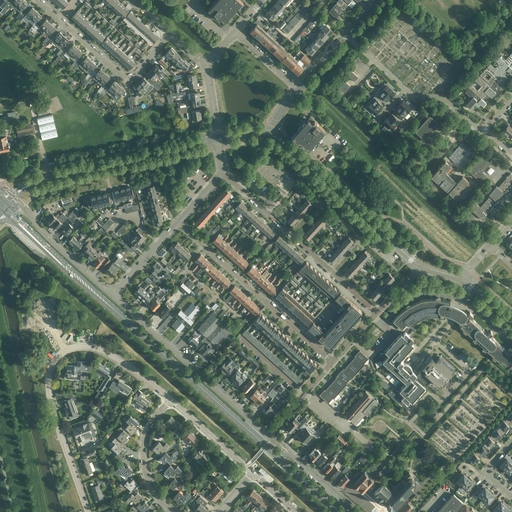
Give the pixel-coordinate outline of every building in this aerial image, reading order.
[(24,0),(23,0),(18,6),(22,10),(28,3),(24,0)] [(65,0),(63,0),(58,6),(62,9),(68,3),(65,0)] [(116,0),(111,6),(115,10),(121,3),(116,0)] [(216,0),(208,9),(224,23),(243,3),(239,0),(216,0)] [(286,6),(279,0),(278,0),(275,4),(282,11),(286,6)] [(342,0),(338,0),(336,3),(344,9),(348,5),(342,0)] [(7,9),(13,3),(11,1),(6,6),(5,7),(7,9)] [(121,3),(115,10),(119,13),(125,7),(121,3)] [(336,3),(334,5),(332,7),(339,14),(344,9),(336,3)] [(282,11),(275,4),(270,9),(277,15),(282,11)] [(27,14),(32,18),(37,12),(33,7),(27,14)] [(125,7),(119,13),(123,17),(129,11),(125,7)] [(277,15),(270,9),(266,14),(273,20),(277,15)] [(18,19),(24,13),(22,11),(16,17),(18,19)] [(72,17),(76,21),(82,14),(77,11),(72,17)] [(131,11),(123,19),(127,23),(134,16),(132,14),(133,12),(131,11)] [(37,12),(32,18),(36,22),(42,16),(37,12)] [(21,21),(26,15),(24,13),(18,19),(21,21)] [(82,14),(76,21),(80,25),(86,18),(82,14)] [(134,16),(127,23),(131,27),(139,18),(138,17),(136,17),(134,16)] [(86,18),(80,25),(84,28),(90,22),(86,18)] [(139,18),(131,27),(135,30),(142,23),(140,21),(141,19),(139,18)] [(40,27),(38,25),(32,31),(34,33),(38,29),(43,33),(51,24),(46,20),(40,27)] [(251,26),(253,28),(251,31),(255,35),(262,28),(257,24),(258,22),(256,20),(251,26)] [(90,22),(84,28),(88,32),(94,25),(90,22)] [(30,29),(32,31),(38,25),(35,23),(30,29)] [(142,23),(135,30),(139,34),(147,25),(146,24),(144,25),(142,23)] [(51,24),(43,33),(47,37),(43,42),(46,44),(51,37),(49,35),(56,28),(51,24)] [(94,25),(88,32),(92,35),(98,29),(94,25)] [(147,25),(139,34),(143,38),(150,30),(148,28),(149,27),(147,25)] [(326,25),(322,30),(329,36),(333,32),(326,25)] [(262,28),(255,35),(260,39),(266,32),(262,28)] [(98,29),(92,35),(96,39),(102,33),(98,29)] [(150,30),(143,38),(147,41),(155,33),(154,31),(152,32),(150,30)] [(322,30),(318,35),(325,41),(329,36),(322,30)] [(54,39),(51,37),(46,44),(48,46),(51,42),(56,46),(65,36),(60,32),(54,39)] [(266,32),(260,39),(265,44),(271,36),(266,32)] [(102,33),(96,39),(100,43),(106,36),(102,33)] [(155,33),(147,41),(152,45),(159,37),(156,35),(157,34),(155,33)] [(311,37),(314,39),(321,46),(325,41),(318,35),(316,33),(311,37)] [(65,36),(56,46),(61,50),(57,54),(59,56),(65,50),(63,48),(69,40),(65,36)] [(271,36),(265,44),(269,48),(275,40),(271,36)] [(107,37),(101,44),(105,47),(111,41),(107,37)] [(314,39),(311,37),(307,42),(310,44),(316,50),(321,46),(314,39)] [(275,40),(269,48),(273,52),(280,44),(275,40)] [(111,41),(105,47),(109,51),(115,45),(111,41)] [(67,52),(65,50),(59,56),(61,58),(66,53),(70,58),(78,48),(74,44),(67,52)] [(280,44),(273,52),(278,56),(284,48),(280,44)] [(312,55),(316,50),(310,44),(305,49),(312,55)] [(115,45),(109,51),(113,55),(119,48),(115,45)] [(78,48),(70,58),(75,62),(71,66),(73,68),(78,62),(76,60),(83,53),(78,48)] [(119,48),(113,55),(117,58),(123,52),(119,48)] [(166,54),(171,58),(176,52),(172,48),(166,54)] [(284,48),(278,56),(282,59),(288,52),(284,48)] [(299,50),(293,56),(294,57),(287,64),(291,68),(304,54),(299,50)] [(123,52),(117,58),(121,62),(127,55),(123,52)] [(176,52),(171,58),(175,62),(181,56),(176,52)] [(293,56),(288,52),(282,59),(287,64),(294,57),(293,56)] [(497,56),(508,66),(511,61),(511,52),(505,60),(501,56),(500,58),(497,56)] [(304,54),(291,68),(298,74),(311,60),(304,54)] [(127,55),(121,62),(125,66),(131,59),(127,55)] [(181,56),(175,62),(180,67),(186,60),(181,56)] [(511,68),(508,66),(497,56),(494,59),(499,64),(495,69),(487,62),(485,64),(499,76),(505,69),(511,75),(511,74),(511,68)] [(81,64),(78,62),(73,68),(75,70),(79,66),(84,70),(92,61),(87,57),(81,64)] [(131,59),(125,66),(129,69),(135,63),(131,59)] [(166,68),(168,65),(161,59),(159,61),(166,68)] [(186,60),(180,67),(185,71),(188,67),(190,70),(194,65),(190,62),(189,63),(186,60)] [(92,61),(84,70),(88,74),(84,79),(86,81),(92,74),(90,72),(97,65),(92,61)] [(156,64),(152,69),(162,78),(164,76),(160,73),(163,71),(162,70),(164,68),(160,65),(158,67),(156,64)] [(499,76),(485,64),(483,67),(485,69),(484,70),(492,76),(488,80),(486,78),(485,79),(480,75),(477,72),(475,74),(478,77),(495,92),(497,89),(496,88),(496,87),(498,87),(499,87),(500,87),(501,87),(502,86),(505,82),(499,76)] [(94,76),(92,74),(86,81),(89,83),(93,78),(97,82),(105,73),(101,69),(94,76)] [(162,78),(152,69),(148,73),(154,80),(157,77),(160,80),(162,78)] [(173,79),(186,77),(186,73),(181,74),(177,75),(170,70),(169,71),(168,69),(167,71),(165,69),(163,71),(169,77),(171,75),(173,76),(173,79)] [(354,81),(358,77),(351,71),(347,75),(354,81)] [(105,73),(97,82),(102,86),(98,91),(100,93),(106,87),(103,85),(110,77),(105,73)] [(495,92),(478,77),(475,81),(482,87),(478,92),(471,85),(468,88),(481,99),(488,92),(492,96),(496,93),(495,92)] [(144,78),(140,82),(148,90),(150,88),(148,87),(151,84),(144,78)] [(344,93),(350,86),(343,79),(336,86),(344,93)] [(160,88),(162,86),(156,80),(153,82),(160,88)] [(109,94),(111,96),(120,85),(115,81),(108,88),(111,90),(109,94)] [(148,90),(140,82),(136,87),(142,93),(145,90),(146,92),(148,90)] [(160,88),(153,82),(151,85),(158,91),(160,88)] [(391,89),(393,87),(387,82),(386,84),(384,83),(380,88),(390,97),(395,92),(391,89)] [(120,85),(111,96),(113,97),(116,94),(119,97),(125,90),(120,85)] [(481,99),(468,88),(466,85),(463,88),(466,90),(465,91),(465,92),(470,97),(470,98),(467,102),(465,104),(471,109),(473,107),(471,106),(474,104),(478,107),(479,107),(480,105),(483,107),(486,103),(481,99)] [(106,87),(100,93),(102,95),(108,89),(106,87)] [(185,94),(185,91),(187,91),(186,88),(175,90),(175,93),(174,93),(174,92),(171,93),(171,97),(185,94)] [(390,97),(380,88),(374,94),(376,95),(381,100),(383,98),(386,101),(390,97)] [(381,100),(376,95),(370,102),(379,110),(379,109),(383,105),(379,102),(381,100)] [(130,108),(125,109),(127,115),(134,112),(133,107),(134,107),(131,97),(128,98),(130,108)] [(409,112),(414,107),(409,102),(407,104),(403,100),(400,104),(399,105),(400,105),(399,105),(408,113),(409,112)] [(379,110),(370,102),(364,108),(369,113),(371,111),(375,114),(379,110)] [(39,116),(48,113),(46,104),(36,106),(39,116)] [(403,120),(408,113),(399,105),(396,109),(399,112),(397,115),(403,121),(404,120),(403,120)] [(446,120),(436,110),(433,108),(428,114),(427,112),(418,122),(421,125),(415,131),(425,140),(439,124),(441,126),(446,120)] [(194,111),(191,112),(192,117),(191,117),(192,122),(198,121),(197,119),(202,118),(201,110),(194,111)] [(58,137),(56,129),(52,114),(37,118),(43,140),(58,137)] [(403,121),(397,115),(395,117),(392,114),(388,118),(387,118),(388,118),(396,126),(396,125),(397,127),(403,121)] [(310,117),(291,137),(298,143),(300,142),(308,150),(326,131),(310,117)] [(388,118),(387,118),(384,122),(387,125),(385,127),(391,132),(393,130),(394,131),(397,127),(396,125),(396,126),(388,118)] [(16,125),(20,142),(35,138),(34,134),(36,134),(33,121),(16,125)] [(511,129),(508,126),(503,132),(510,139),(511,136),(511,129)] [(0,153),(10,151),(9,148),(13,147),(11,141),(8,141),(6,136),(4,128),(0,129),(0,153)] [(449,157),(456,163),(469,149),(462,143),(449,157)] [(487,176),(485,174),(482,172),(490,163),(482,155),(468,171),(481,183),(487,176)] [(429,175),(425,179),(434,188),(438,183),(448,193),(454,198),(469,182),(463,177),(457,183),(445,173),(451,166),(445,161),(431,177),(429,175)] [(480,208),(476,204),(474,202),(469,208),(482,220),(487,214),(485,213),(486,212),(492,217),(492,216),(496,212),(495,211),(497,208),(496,206),(498,204),(501,206),(511,194),(511,175),(510,174),(498,188),(496,187),(488,195),(490,197),(480,208)] [(146,187),(148,193),(156,191),(154,185),(151,186),(150,184),(147,184),(147,187),(146,187)] [(125,188),(128,198),(134,197),(131,187),(128,188),(126,189),(125,188)] [(128,198),(125,188),(122,189),(122,190),(120,190),(122,200),(128,198)] [(147,224),(138,189),(136,189),(145,225),(147,224)] [(225,189),(221,193),(228,199),(230,197),(228,196),(230,193),(225,189)] [(122,200),(120,190),(116,191),(114,192),(114,191),(113,191),(116,201),(122,200)] [(106,193),(102,194),(105,204),(111,203),(110,199),(112,198),(111,195),(109,196),(108,193),(106,194),(106,193)] [(228,199),(221,193),(217,198),(222,202),(225,200),(226,201),(228,199)] [(105,204),(102,194),(102,195),(100,195),(96,196),(99,206),(105,204)] [(66,209),(73,202),(71,201),(72,201),(71,196),(70,196),(61,198),(61,199),(63,206),(66,209)] [(99,206),(96,196),(94,197),(94,196),(90,197),(90,198),(87,202),(86,201),(91,206),(92,206),(93,207),(99,206)] [(160,198),(159,196),(149,199),(146,200),(147,205),(151,204),(159,202),(158,199),(160,198)] [(222,202),(217,198),(214,202),(219,206),(222,202)] [(307,199),(305,202),(303,201),(303,202),(299,198),(297,200),(301,204),(302,203),(303,204),(308,208),(312,204),(307,199)] [(219,206),(214,202),(210,206),(215,211),(219,206)] [(236,207),(241,211),(245,206),(241,202),(236,207)] [(308,208),(303,204),(299,208),(304,213),(308,208)] [(71,222),(80,212),(78,210),(80,208),(77,206),(67,217),(69,219),(69,220),(71,222)] [(215,211),(210,206),(206,211),(211,215),(215,211)] [(249,210),(245,206),(241,211),(245,215),(249,210)] [(300,217),(295,212),(294,212),(295,211),(291,207),(289,209),(293,212),(292,213),(293,214),(291,217),(296,221),(300,217)] [(162,208),(152,210),(154,216),(151,216),(151,217),(162,214),(161,210),(163,210),(162,208)] [(304,213),(299,208),(295,212),(300,217),(304,213)] [(254,213),(249,210),(245,215),(249,218),(254,213)] [(211,215),(206,211),(202,215),(207,219),(211,215)] [(60,216),(51,225),(56,230),(62,223),(59,221),(61,219),(63,221),(67,217),(62,213),(60,216)] [(258,217),(254,213),(249,218),(251,220),(253,222),(258,217)] [(46,221),(51,225),(60,216),(57,214),(55,217),(52,214),(46,221)] [(162,214),(151,217),(154,226),(162,224),(161,221),(163,220),(162,214)] [(323,214),(319,218),(324,223),(325,224),(324,225),(328,229),(329,228),(330,230),(331,229),(329,227),(330,227),(326,223),(327,222),(326,221),(328,219),(323,214)] [(207,219),(202,215),(198,219),(203,224),(207,219)] [(262,221),(258,217),(253,222),(258,226),(262,221)] [(296,221),(291,217),(289,219),(287,217),(286,218),(284,217),(283,218),(285,220),(286,220),(292,226),(296,221)] [(251,220),(249,218),(248,219),(247,218),(243,223),(244,223),(241,227),(243,229),(246,225),(245,224),(248,221),(249,222),(251,220)] [(324,223),(319,218),(315,223),(320,227),(324,223)] [(203,224),(198,219),(194,224),(200,228),(202,230),(203,229),(200,227),(203,224)] [(79,220),(76,224),(74,222),(71,226),(69,224),(62,231),(67,236),(73,228),(77,232),(84,224),(79,220)] [(210,238),(222,225),(217,221),(216,222),(218,224),(218,225),(214,229),(213,230),(211,228),(206,234),(210,238)] [(266,225),(262,221),(258,226),(262,230),(266,225)] [(320,227),(315,223),(311,227),(316,231),(320,227)] [(271,229),(266,225),(262,230),(266,234),(271,229)] [(249,234),(251,236),(254,233),(254,232),(258,228),(256,226),(249,234)] [(145,238),(141,234),(143,232),(138,227),(136,230),(138,232),(134,236),(134,237),(137,240),(138,240),(141,243),(143,244),(144,243),(143,241),(145,238)] [(316,231),(311,227),(307,231),(312,236),(316,231)] [(213,241),(217,245),(229,232),(224,228),(219,233),(213,241)] [(275,233),(271,229),(266,234),(265,235),(264,234),(260,238),(263,240),(263,239),(265,240),(268,236),(270,238),(275,233)] [(312,236),(307,231),(303,236),(308,240),(312,236)] [(73,246),(82,236),(84,233),(82,232),(80,234),(79,235),(76,233),(73,236),(68,242),(73,246)] [(229,232),(217,245),(221,249),(227,243),(224,241),(229,236),(231,234),(229,232)] [(84,242),(86,244),(83,247),(85,249),(83,252),(87,256),(94,249),(90,245),(92,243),(89,240),(93,236),(91,234),(84,242)] [(82,236),(73,246),(77,250),(82,244),(80,242),(83,237),(82,236)] [(274,241),(279,245),(283,240),(279,236),(274,241)] [(348,237),(346,240),(345,239),(344,239),(340,236),(339,237),(349,246),(353,242),(348,237)] [(141,243),(138,240),(137,240),(134,237),(130,241),(133,244),(131,246),(134,249),(135,248),(136,247),(137,248),(141,243),(142,245),(143,244),(141,243)] [(349,246),(339,237),(338,238),(342,241),(341,242),(343,244),(341,246),(345,250),(349,246)] [(287,244),(283,240),(279,245),(283,249),(287,244)] [(135,257),(138,253),(127,242),(119,251),(123,254),(127,250),(135,257)] [(177,243),(175,245),(173,244),(169,249),(175,254),(177,253),(177,252),(182,247),(177,243)] [(227,243),(221,249),(226,253),(231,247),(227,243)] [(292,248),(287,244),(283,249),(287,253),(292,248)] [(345,250),(341,246),(337,250),(342,255),(345,250)] [(186,251),(182,247),(177,252),(177,253),(181,256),(186,251)] [(231,247),(226,253),(230,257),(235,251),(231,247)] [(296,252),(292,248),(287,253),(291,257),(296,252)] [(94,249),(87,256),(91,260),(94,257),(96,259),(97,259),(101,254),(103,253),(100,250),(98,252),(94,249)] [(342,255),(337,250),(333,254),(338,259),(342,255)] [(191,255),(186,251),(181,256),(179,258),(181,260),(183,258),(186,261),(191,255)] [(235,251),(230,257),(234,261),(240,255),(235,251)] [(246,260),(247,259),(248,259),(250,256),(251,257),(253,254),(251,251),(248,254),(245,257),(244,258),(246,260)] [(300,255),(296,252),(291,257),(295,260),(295,261),(300,255)] [(364,252),(360,256),(371,265),(372,264),(368,260),(367,259),(369,256),(364,252)] [(101,254),(97,259),(98,260),(94,265),(97,268),(102,263),(105,266),(111,260),(108,257),(106,259),(101,254)] [(114,262),(105,271),(111,276),(117,269),(120,267),(117,264),(121,259),(118,256),(116,254),(111,259),(114,262)] [(195,260),(198,262),(191,270),(193,272),(200,264),(205,259),(201,254),(195,260)] [(338,259),(333,254),(329,259),(334,263),(338,259)] [(240,255),(234,261),(239,264),(244,259),(240,255)] [(304,259),(300,255),(295,261),(295,260),(295,261),(294,260),(290,265),(291,266),(289,268),(290,269),(292,267),(295,263),(296,263),(297,262),(300,264),(304,259)] [(371,265),(360,256),(357,260),(362,265),(364,262),(365,263),(366,262),(370,266),(371,265)] [(175,275),(181,268),(178,266),(174,271),(171,268),(173,266),(170,264),(169,264),(163,258),(161,261),(167,267),(166,267),(175,275)] [(209,262),(205,259),(200,264),(202,266),(195,274),(197,275),(204,268),(209,262)] [(244,259),(239,264),(243,268),(248,263),(244,259)] [(247,272),(251,276),(256,270),(254,268),(255,266),(258,263),(259,264),(261,262),(257,259),(256,261),(253,264),(252,266),(247,272)] [(362,265),(357,260),(353,265),(358,269),(362,265)] [(161,270),(163,268),(157,262),(151,268),(154,270),(152,272),(152,273),(150,275),(154,278),(157,275),(156,275),(157,273),(158,273),(160,271),(159,270),(160,269),(161,270)] [(214,266),(209,262),(204,268),(208,272),(214,266)] [(299,269),(297,272),(301,276),(303,273),(310,266),(308,264),(309,264),(306,262),(299,269)] [(256,270),(251,276),(255,280),(261,274),(258,272),(260,270),(263,267),(262,267),(265,265),(263,263),(260,265),(258,268),(256,270)] [(310,266),(303,273),(307,277),(314,269),(312,268),(313,267),(310,265),(310,266)] [(358,269),(353,265),(349,269),(354,273),(358,269)] [(218,270),(214,266),(208,272),(213,276),(218,270)] [(267,279),(276,270),(274,268),(269,273),(265,277),(267,279)] [(314,269),(307,277),(311,280),(318,273),(316,271),(317,271),(314,269)] [(354,273),(349,269),(345,273),(350,278),(351,279),(351,280),(353,282),(355,280),(353,278),(354,277),(352,276),(354,273)] [(222,274),(218,270),(213,276),(217,280),(222,274)] [(389,274),(387,276),(386,275),(385,276),(381,273),(380,274),(390,283),(394,279),(392,277),(394,275),(390,271),(388,273),(389,274)] [(318,273),(311,280),(315,284),(322,277),(320,275),(321,275),(318,272),(318,273)] [(277,273),(274,277),(269,281),(272,283),(276,279),(275,279),(279,275),(277,273)] [(226,278),(222,274),(217,280),(219,282),(218,284),(215,287),(213,289),(215,291),(217,288),(217,289),(220,286),(221,284),(226,278)] [(261,274),(255,280),(260,284),(265,278),(261,274)] [(390,283),(380,274),(379,275),(383,278),(382,280),(381,282),(381,283),(387,287),(390,283)] [(322,277),(315,284),(319,287),(326,280),(324,279),(325,278),(322,276),(322,277)] [(135,293),(139,296),(144,290),(152,282),(147,277),(144,280),(147,283),(142,289),(140,287),(135,293)] [(231,282),(226,278),(221,284),(224,286),(222,288),(219,291),(222,293),(224,290),(224,289),(225,288),(226,288),(231,282)] [(265,278),(260,284),(264,288),(269,282),(265,278)] [(190,288),(194,284),(189,279),(185,284),(188,286),(190,288)] [(326,280),(319,287),(323,291),(330,284),(328,282),(329,282),(326,280)] [(387,287),(381,283),(379,285),(378,284),(378,285),(373,281),(372,283),(376,287),(377,286),(378,287),(383,292),(387,287)] [(269,282),(264,288),(268,292),(274,286),(269,282)] [(323,291),(327,295),(334,287),(332,286),(333,285),(330,283),(330,284),(323,291)] [(229,291),(231,293),(225,301),(227,302),(230,299),(234,295),(239,289),(235,285),(229,291)] [(283,288),(276,295),(278,298),(278,297),(280,299),(287,292),(289,289),(285,285),(283,288)] [(155,311),(160,305),(162,302),(159,300),(166,293),(163,291),(166,288),(164,286),(162,289),(161,289),(158,286),(155,290),(158,293),(155,296),(157,298),(155,300),(150,306),(155,311)] [(182,290),(174,299),(179,303),(186,295),(187,296),(192,291),(186,286),(184,288),(185,288),(182,291),(185,293),(185,294),(182,290)] [(274,286),(268,292),(273,296),(278,290),(274,286)] [(334,287),(327,295),(332,299),(339,291),(338,291),(336,290),(337,289),(334,287)] [(383,292),(378,287),(374,291),(379,296),(383,292)] [(144,290),(139,296),(143,300),(151,290),(149,289),(146,292),(144,290)] [(243,293),(239,289),(234,295),(238,299),(243,293)] [(151,290),(143,300),(147,303),(155,294),(153,292),(151,291),(151,290)] [(379,296),(374,291),(372,294),(370,292),(369,293),(367,291),(365,293),(367,295),(368,294),(375,300),(379,296)] [(280,299),(282,301),(284,302),(291,295),(287,292),(280,299)] [(311,324),(308,328),(315,334),(330,347),(342,334),(349,326),(362,312),(346,298),(340,292),(335,298),(343,305),(345,307),(347,306),(349,307),(349,308),(324,335),(322,333),(324,331),(321,329),(313,322),(311,324)] [(243,293),(238,299),(242,303),(248,297),(243,293)] [(284,302),(284,303),(286,305),(286,304),(288,306),(295,299),(291,295),(284,302)] [(248,297),(242,303),(247,307),(252,301),(248,297)] [(405,332),(410,327),(411,325),(418,320),(426,316),(435,315),(444,317),(445,314),(450,316),(453,317),(454,318),(456,319),(457,319),(465,311),(461,308),(459,307),(457,306),(453,305),(449,304),(450,301),(437,298),(424,299),(420,300),(408,305),(399,314),(391,322),(396,327),(398,325),(405,332)] [(288,306),(290,308),(292,309),(299,302),(295,299),(288,306)] [(252,301),(247,307),(251,311),(256,305),(252,301)] [(163,308),(159,313),(163,317),(172,307),(166,302),(161,307),(163,308)] [(292,309),(292,310),(294,312),(296,313),(303,306),(299,302),(292,309)] [(178,318),(172,326),(179,332),(186,325),(188,327),(193,321),(191,319),(199,310),(195,306),(192,303),(184,312),(181,310),(175,316),(178,318)] [(256,305),(251,311),(253,313),(252,315),(247,320),(249,322),(254,316),(255,315),(261,309),(256,305)] [(296,313),(296,314),(298,316),(298,315),(300,317),(307,309),(303,306),(296,313)] [(300,317),(302,319),(304,320),(311,313),(307,309),(300,317)] [(204,321),(197,329),(206,337),(201,342),(205,345),(199,351),(204,355),(220,338),(223,341),(230,333),(233,329),(223,320),(224,319),(214,311),(204,321)] [(465,311),(457,319),(457,320),(462,324),(460,326),(500,362),(501,360),(506,364),(511,358),(511,353),(511,351),(511,350),(509,348),(508,350),(509,351),(507,352),(491,338),(492,336),(492,334),(491,333),(492,332),(491,330),(490,331),(489,331),(488,331),(486,331),(486,332),(485,332),(469,317),(470,316),(471,317),(473,315),(470,312),(468,314),(465,311)] [(260,313),(252,323),(256,327),(264,318),(265,317),(260,313)] [(308,325),(315,317),(311,313),(304,320),(304,321),(306,323),(308,324),(308,325)] [(264,318),(256,327),(260,331),(268,321),(269,321),(266,319),(264,318)] [(268,321),(260,331),(264,334),(272,325),(273,325),(270,323),(268,321)] [(272,325),(264,334),(268,338),(276,329),(277,328),(274,326),(272,325)] [(416,374),(412,370),(412,369),(412,368),(411,368),(411,367),(411,366),(410,366),(411,365),(412,365),(409,362),(409,363),(408,364),(407,363),(406,363),(405,363),(404,362),(401,360),(414,345),(411,343),(414,340),(411,337),(415,332),(416,332),(416,331),(416,330),(415,329),(413,327),(411,325),(410,327),(414,330),(414,331),(409,336),(406,333),(406,332),(405,332),(404,333),(404,334),(403,334),(404,335),(403,336),(401,334),(390,345),(385,351),(386,352),(385,354),(384,353),(383,353),(382,353),(381,354),(380,354),(380,355),(380,357),(380,358),(381,358),(383,361),(382,362),(406,383),(405,384),(399,391),(402,393),(401,395),(393,387),(388,393),(407,411),(409,408),(405,404),(407,403),(408,403),(409,403),(409,402),(409,401),(409,400),(412,402),(426,386),(432,379),(440,386),(441,385),(443,387),(455,374),(453,372),(455,370),(439,356),(435,360),(432,357),(416,374)] [(276,329),(268,338),(272,341),(280,332),(281,332),(278,330),(276,329)] [(244,336),(248,340),(252,335),(248,331),(244,336)] [(280,332),(272,341),(276,345),(284,336),(285,336),(282,333),(282,334),(280,332)] [(195,346),(199,342),(194,339),(197,335),(195,333),(192,335),(194,336),(189,341),(195,346)] [(284,336),(276,345),(280,349),(288,340),(289,339),(286,337),(286,338),(284,336)] [(252,343),(256,347),(260,342),(256,338),(252,343)] [(288,340),(280,349),(284,352),(292,343),(293,343),(290,341),(288,340)] [(292,343),(284,352),(288,356),(296,347),(297,346),(294,344),(294,345),(292,343)] [(260,350),(264,354),(268,350),(264,346),(260,350)] [(296,347),(288,356),(292,360),(300,351),(301,350),(298,348),(296,347)] [(244,359),(248,355),(240,348),(236,353),(244,359)] [(360,350),(355,355),(365,364),(364,363),(368,358),(360,350)] [(300,351),(292,360),(296,363),(304,354),(305,354),(302,352),(300,351)] [(268,357),(272,361),(276,357),(272,353),(268,357)] [(304,354),(296,363),(300,367),(308,358),(309,357),(306,355),(306,356),(304,354)] [(356,357),(352,361),(361,369),(365,364),(355,355),(354,356),(355,356),(356,357)] [(219,368),(223,372),(231,363),(233,360),(230,357),(227,360),(219,368)] [(310,359),(308,358),(300,367),(304,370),(304,371),(312,361),(313,361),(310,359)] [(276,365),(280,369),(284,364),(280,360),(276,365)] [(66,365),(65,376),(66,376),(65,379),(78,379),(83,379),(84,373),(88,374),(88,372),(90,372),(92,365),(88,365),(84,365),(84,362),(77,361),(77,366),(66,365)] [(314,363),(312,361),(304,371),(304,370),(302,372),(306,376),(312,370),(313,369),(313,368),(314,368),(317,365),(314,362),(314,363)] [(352,361),(347,366),(356,374),(361,369),(352,361)] [(231,363),(223,372),(227,375),(233,369),(234,370),(239,365),(237,363),(234,366),(231,363)] [(101,367),(102,367),(98,364),(94,369),(106,377),(109,372),(101,367)] [(347,366),(343,371),(352,379),(356,374),(347,366)] [(284,372),(288,376),(292,371),(288,367),(284,372)] [(229,377),(234,382),(240,375),(242,373),(237,368),(229,377)] [(343,368),(337,375),(347,384),(346,383),(350,378),(351,379),(352,379),(343,371),(342,370),(344,368),(343,368)] [(272,380),(274,378),(267,372),(261,379),(264,382),(268,377),(272,380)] [(240,375),(234,382),(239,386),(243,381),(244,381),(247,377),(243,374),(242,373),(240,375)] [(106,377),(98,388),(103,391),(107,384),(112,377),(108,374),(106,377)] [(292,379),(298,384),(302,380),(296,375),(292,379)] [(338,376),(333,381),(342,389),(347,384),(337,375),(335,377),(336,377),(337,376),(338,376)] [(248,382),(243,388),(244,389),(244,390),(247,393),(255,383),(251,379),(248,382)] [(113,381),(109,387),(117,392),(118,390),(126,395),(131,388),(119,380),(117,384),(113,381)] [(392,388),(383,380),(379,384),(388,392),(392,388)] [(333,381),(329,386),(338,394),(342,389),(333,381)] [(285,400),(291,393),(281,384),(276,390),(283,396),(282,398),(285,400)] [(329,386),(325,390),(334,398),(338,394),(329,386)] [(250,396),(255,400),(264,390),(261,388),(259,390),(260,391),(259,392),(256,389),(250,396)] [(273,398),(277,393),(272,389),(268,394),(273,398)] [(324,389),(319,395),(328,403),(333,398),(333,399),(334,398),(325,390),(324,390),(325,390),(324,389)] [(136,393),(131,400),(138,405),(139,404),(141,405),(139,408),(143,411),(149,402),(141,396),(143,393),(139,390),(137,393),(136,393)] [(264,390),(255,400),(259,404),(265,397),(263,395),(263,394),(264,394),(266,392),(264,390)] [(66,400),(64,401),(66,408),(64,409),(67,415),(69,415),(76,413),(74,405),(73,405),(71,400),(74,399),(71,391),(64,394),(66,400)] [(366,391),(344,415),(354,424),(364,414),(366,415),(378,402),(376,401),(377,400),(375,398),(374,399),(366,391)] [(271,415),(279,407),(271,400),(264,408),(271,415)] [(104,415),(96,409),(92,414),(100,420),(104,415)] [(122,425),(132,433),(136,429),(134,427),(138,423),(130,416),(126,420),(129,423),(125,427),(122,425)] [(166,421),(166,422),(165,421),(163,424),(164,425),(167,422),(174,429),(173,430),(178,435),(183,429),(178,425),(179,423),(171,416),(166,421)] [(298,430),(308,419),(305,417),(300,423),(295,419),(286,428),(291,432),(295,427),(298,430)] [(505,418),(497,426),(505,433),(507,430),(508,428),(507,428),(509,426),(508,425),(510,422),(505,418)] [(80,426),(73,429),(77,438),(79,441),(96,435),(91,422),(87,424),(87,423),(80,426)] [(132,433),(122,425),(118,429),(121,432),(117,436),(124,442),(128,437),(126,436),(130,432),(132,434),(132,433)] [(497,426),(490,434),(495,438),(497,436),(498,437),(500,435),(500,436),(503,435),(505,433),(497,426)] [(318,437),(324,431),(320,428),(316,432),(315,431),(312,434),(306,428),(298,436),(306,443),(315,434),(318,437)] [(350,448),(352,445),(353,445),(347,440),(340,434),(339,434),(335,430),(333,432),(337,437),(336,439),(343,445),(344,443),(350,448)] [(193,446),(199,440),(191,433),(190,434),(187,431),(182,437),(187,442),(187,441),(193,446)] [(490,434),(483,442),(490,449),(492,446),(493,444),(492,444),(494,442),(493,441),(495,438),(490,434)] [(124,442),(117,436),(116,435),(112,440),(115,443),(111,447),(118,453),(112,459),(113,461),(126,459),(125,456),(122,453),(121,454),(119,452),(122,448),(120,447),(124,442)] [(159,451),(160,451),(158,454),(161,457),(166,452),(171,447),(171,446),(177,442),(177,440),(172,439),(168,444),(166,442),(163,445),(159,441),(153,448),(157,452),(159,451)] [(483,442),(475,450),(480,455),(482,453),(483,454),(485,452),(488,451),(490,449),(483,442)] [(317,449),(321,445),(319,443),(308,455),(310,457),(314,460),(320,452),(317,449)] [(202,453),(206,447),(203,445),(199,451),(194,456),(202,464),(207,458),(202,453)] [(86,456),(96,453),(94,448),(88,450),(89,452),(82,454),(83,457),(84,457),(84,458),(80,459),(86,474),(92,472),(87,457),(86,456)] [(475,465),(478,461),(477,460),(479,458),(478,457),(480,455),(475,450),(467,458),(475,465)] [(321,465),(328,458),(325,456),(327,453),(325,451),(323,454),(322,453),(316,461),(321,465)] [(166,452),(161,457),(160,459),(164,463),(166,461),(170,464),(171,465),(178,457),(173,452),(170,456),(166,452)] [(359,459),(364,463),(367,458),(363,454),(359,459)] [(501,467),(504,471),(511,461),(511,460),(506,454),(498,463),(502,466),(501,467)] [(185,461),(184,463),(185,465),(187,463),(188,463),(193,457),(191,455),(185,461)] [(330,464),(336,458),(333,456),(323,467),(325,468),(324,469),(327,472),(333,466),(330,464)] [(217,461),(209,469),(214,473),(217,469),(222,473),(224,471),(226,473),(225,474),(229,478),(230,477),(229,478),(232,481),(233,480),(234,479),(234,480),(235,478),(237,476),(232,471),(233,471),(228,466),(226,468),(224,466),(221,469),(219,467),(221,465),(217,461)] [(122,473),(127,477),(133,470),(128,465),(126,468),(122,464),(115,472),(120,476),(122,473)] [(175,469),(171,465),(170,464),(164,471),(169,476),(171,474),(172,475),(168,479),(171,482),(175,478),(182,470),(178,466),(175,469)] [(344,475),(351,468),(348,465),(341,472),(344,475)] [(334,479),(340,472),(342,471),(339,468),(338,469),(338,470),(336,469),(335,470),(332,468),(328,473),(334,479)] [(453,480),(460,486),(469,476),(467,475),(466,474),(465,475),(461,471),(453,480)] [(363,492),(374,480),(365,472),(354,484),(363,492)] [(377,478),(374,481),(380,486),(375,492),(378,495),(378,496),(382,500),(383,499),(387,502),(386,503),(389,506),(390,505),(394,509),(414,488),(413,488),(415,487),(416,488),(418,485),(416,483),(415,483),(414,482),(414,479),(412,477),(413,476),(409,472),(403,478),(402,478),(395,485),(394,484),(391,488),(390,490),(388,488),(382,482),(380,480),(381,479),(379,477),(378,478),(377,478)] [(107,474),(96,478),(98,484),(106,481),(105,478),(108,477),(107,474)] [(351,480),(353,477),(350,475),(348,477),(345,475),(338,482),(343,486),(350,479),(351,480)] [(469,476),(460,486),(465,490),(463,493),(465,495),(475,484),(471,480),(472,479),(472,480),(472,479),(471,478),(469,476),(470,476),(469,476)] [(131,481),(127,477),(120,485),(124,489),(127,486),(131,490),(138,483),(133,478),(131,481)] [(179,482),(175,478),(171,482),(169,485),(173,489),(175,487),(179,491),(187,483),(182,479),(179,482)] [(96,500),(103,497),(99,485),(91,487),(96,500)] [(217,485),(213,490),(219,496),(223,491),(217,485)] [(475,493),(482,500),(491,490),(487,487),(486,488),(483,485),(475,493)] [(258,493),(253,489),(248,495),(253,499),(258,493)] [(136,494),(131,490),(127,495),(126,495),(123,498),(128,502),(131,499),(135,503),(131,507),(132,508),(139,499),(142,496),(137,492),(136,494)] [(215,500),(219,496),(213,490),(209,495),(215,500)] [(491,490),(482,500),(489,506),(496,497),(492,494),(493,493),(491,490)] [(184,494),(179,491),(173,498),(178,502),(176,503),(181,507),(184,504),(191,496),(186,491),(184,494)] [(263,498),(258,493),(253,500),(258,504),(263,498)] [(453,494),(437,511),(453,511),(463,502),(453,494)] [(198,502),(194,507),(194,508),(198,511),(204,511),(207,509),(203,505),(204,504),(205,505),(208,502),(200,496),(196,500),(198,502)] [(264,509),(269,503),(263,498),(258,504),(264,509)] [(143,503),(139,499),(132,508),(136,511),(139,508),(143,511),(148,507),(150,505),(145,501),(143,503)] [(491,507),(495,511),(498,511),(506,504),(503,501),(502,502),(498,499),(491,507)] [(409,501),(399,511),(409,511),(413,508),(410,505),(411,503),(409,501)]
